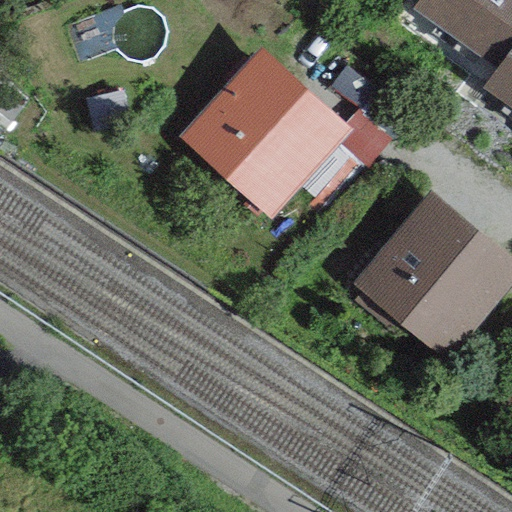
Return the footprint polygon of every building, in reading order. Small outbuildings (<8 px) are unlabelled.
[(458,38),(485,0),(418,0),(414,6),(458,38)] [(511,0),(485,0),(458,38),(498,66),(511,45),(511,0)] [(0,62),(13,43),(0,34),(0,128),(1,127),(0,125),(0,62)] [(342,140),(354,127),(262,45),(180,136),(272,218),(301,185),(328,209),(368,163),(342,140)] [(511,45),(498,66),(483,86),(511,107),(511,45)] [(449,362),(511,284),(511,254),(430,188),(353,283),(362,290),(354,300),(400,337),(408,328),(449,362)]
